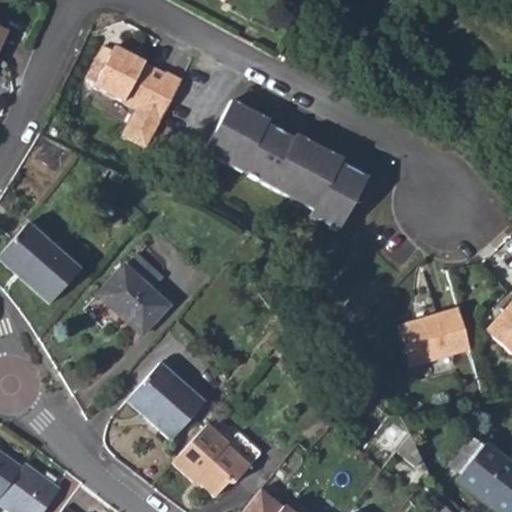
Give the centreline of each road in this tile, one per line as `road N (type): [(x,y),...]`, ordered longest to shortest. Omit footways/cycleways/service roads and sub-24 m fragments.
road 1 (residential): [(132,0),(415,158),(439,211)]
road 2 (residential): [(86,0),(0,162)]
road 3 (residential): [(13,388),(60,450),(129,511)]
